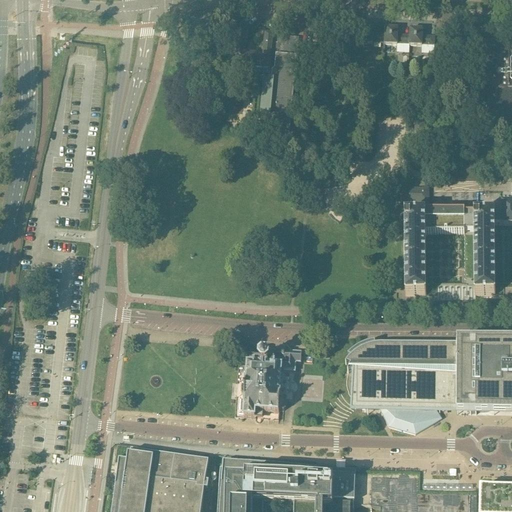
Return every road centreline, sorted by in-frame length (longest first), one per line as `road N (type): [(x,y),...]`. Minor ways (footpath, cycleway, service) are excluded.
road 1 (residential): [(81,424),(467,445),(484,433),(511,433)]
road 2 (residential): [(511,330),(290,330),(94,311)]
road 3 (primary): [(0,275),(27,112),(26,30),(14,1)]
road 4 (residential): [(94,311),(115,149)]
road 5 (residential): [(115,149),(149,4)]
road 6 (residential): [(131,6),(115,149)]
